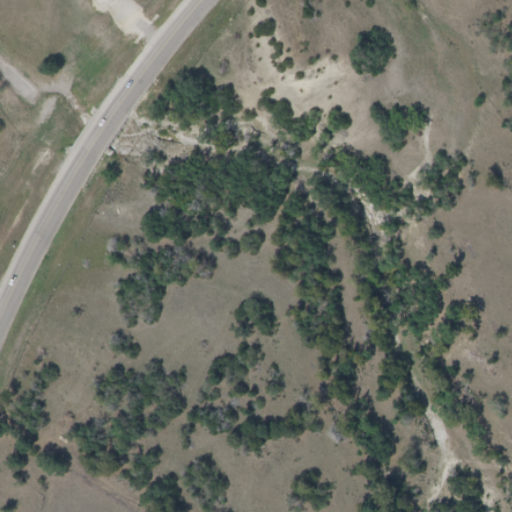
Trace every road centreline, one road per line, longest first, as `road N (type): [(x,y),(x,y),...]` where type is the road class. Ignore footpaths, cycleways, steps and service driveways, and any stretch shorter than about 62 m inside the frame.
road 1 (primary): [(0,328),(90,158)]
road 2 (primary): [(114,120),(209,0)]
